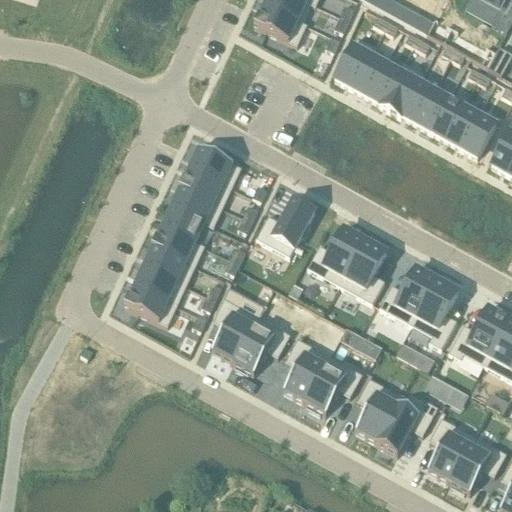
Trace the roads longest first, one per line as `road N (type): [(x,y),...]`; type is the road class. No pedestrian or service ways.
road 1 (residential): [(433,511),(72,315),(67,306),(165,100)]
road 2 (residential): [(511,293),(165,100)]
road 3 (residential): [(165,100),(65,54),(0,45)]
